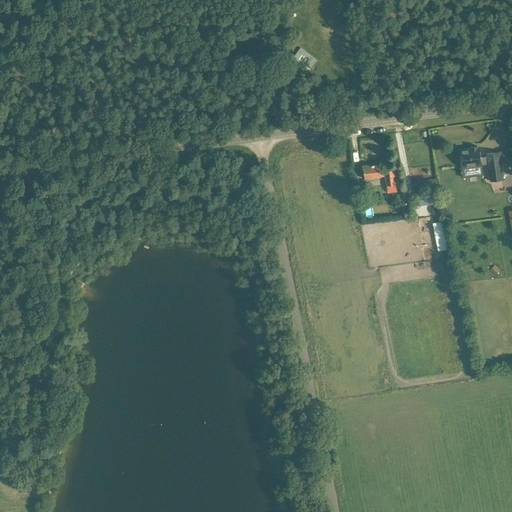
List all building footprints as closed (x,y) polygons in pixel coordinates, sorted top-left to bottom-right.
[(291,60),(307,72),(313,65),(297,52),(291,60)] [(471,147),(471,148),(459,150),(460,155),(458,155),(458,162),(461,162),(462,167),(488,164),(490,181),(504,180),(500,152),(487,154),(487,157),(481,158),(479,147),(478,147),(478,146),(471,147)] [(365,179),(375,177),(385,176),(387,191),(396,190),(394,171),(381,172),(380,164),(363,166),(365,179)] [(436,191),(424,193),(419,194),(420,204),(438,201),(436,191)] [(442,220),(431,222),(436,251),(447,249),(442,220)] [(500,270),(495,265),(490,270),(495,275),(500,270)]
